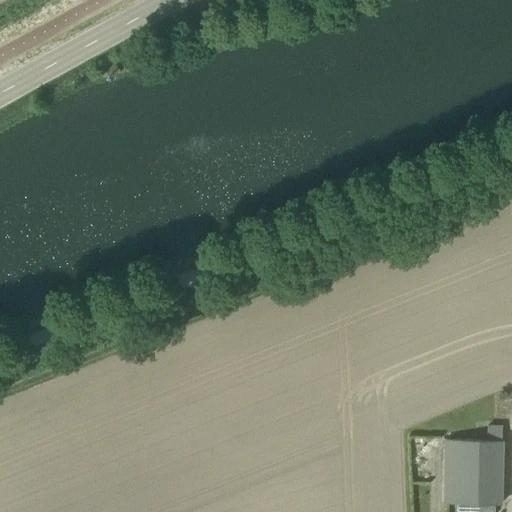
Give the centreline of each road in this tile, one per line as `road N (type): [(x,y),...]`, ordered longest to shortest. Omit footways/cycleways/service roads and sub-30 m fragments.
road 1 (track): [(0,362),(511,149)]
road 2 (unclassified): [(0,93),(172,0)]
